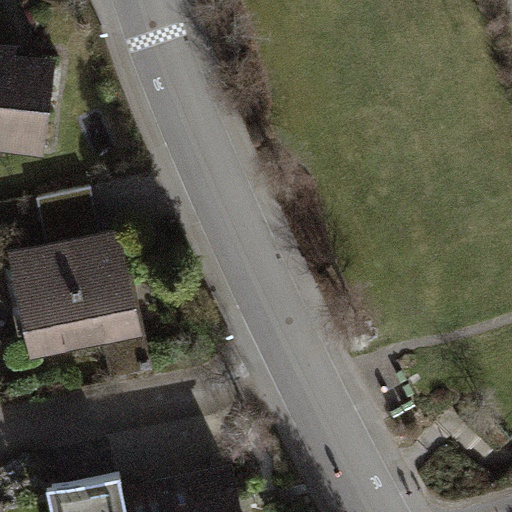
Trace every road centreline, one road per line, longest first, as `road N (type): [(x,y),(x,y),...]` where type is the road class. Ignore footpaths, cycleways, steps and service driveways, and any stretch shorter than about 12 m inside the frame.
road 1 (residential): [(304,366),(208,155),(155,0)]
road 2 (residential): [(304,366),(0,441)]
road 3 (residential): [(378,511),(304,366)]
